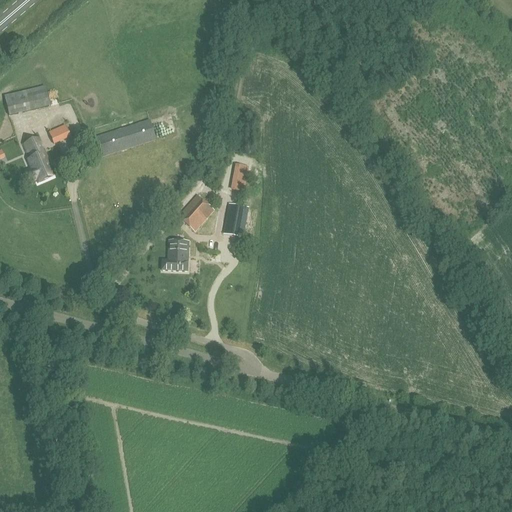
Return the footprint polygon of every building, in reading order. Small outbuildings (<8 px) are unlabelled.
[(9,116),(49,106),(45,87),(45,84),(29,88),(30,91),(5,97),(9,116)] [(51,97),(55,107),(61,105),(58,95),(51,97)] [(0,130),(12,125),(9,118),(0,122),(0,130)] [(97,159),(156,140),(150,120),(90,140),(97,159)] [(66,126),(54,131),(49,134),(52,141),(54,145),(71,137),(66,126)] [(13,139),(0,144),(4,153),(16,148),(13,139)] [(31,158),(27,159),(31,169),(37,182),(38,184),(53,177),(48,164),(49,164),(43,151),(42,152),(40,147),(42,147),(38,139),(24,146),(26,151),(28,151),(31,158)] [(232,191),(245,192),(246,187),(248,168),(236,167),(232,191)] [(215,174),(211,182),(216,184),(220,177),(215,174)] [(195,232),(214,210),(199,196),(193,202),(179,218),(195,232)] [(243,237),(248,209),(231,205),(225,234),(243,237)] [(188,263),(189,243),(170,242),(169,262),(163,261),(163,271),(188,272),(188,263)]
